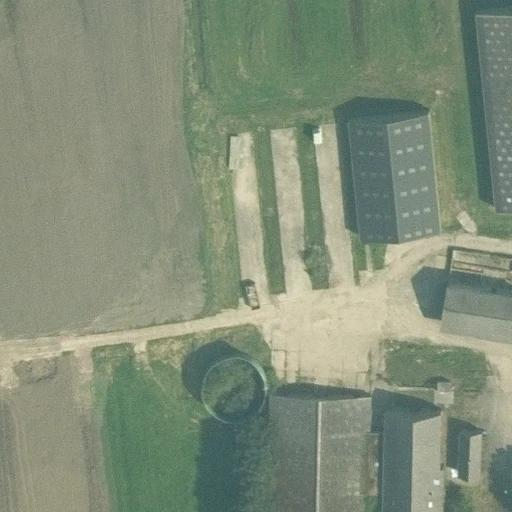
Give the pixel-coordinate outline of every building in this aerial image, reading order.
[(511,5),(475,10),(496,209),(511,207),(511,5)] [(360,238),(442,230),(430,109),(348,118),(360,238)] [(284,123),(271,123),(272,172),(285,172),(284,123)] [(230,153),(256,149),(253,131),(227,136),(230,153)] [(511,279),(414,275),(412,318),(511,322),(511,279)] [(299,351),(298,328),(289,328),(290,352),(299,351)] [(346,353),(346,387),(362,387),(362,353),(346,353)] [(371,429),(372,395),(279,393),(277,511),(366,511),(367,490),(382,491),(383,429),(371,429)] [(481,476),(483,430),(460,429),(458,475),(481,476)] [(382,500),(381,511),(443,511),(444,501),(434,501),(434,470),(392,469),(392,500),(382,500)]
